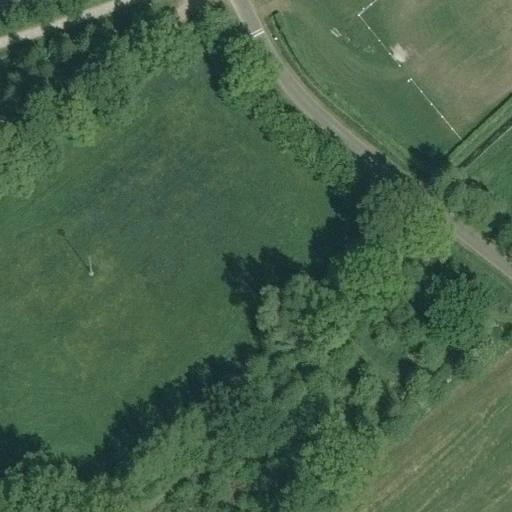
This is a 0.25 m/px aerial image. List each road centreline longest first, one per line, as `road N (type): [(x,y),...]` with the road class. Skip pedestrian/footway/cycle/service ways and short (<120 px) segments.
road 1 (unclassified): [(511,266),(315,112),(285,80),(241,0)]
road 2 (track): [(193,0),(0,135)]
